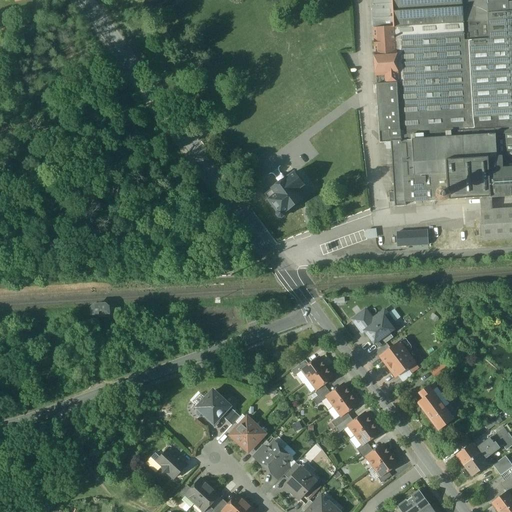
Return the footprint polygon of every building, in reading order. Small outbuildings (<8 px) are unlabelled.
[(371,0),(375,54),(374,54),(376,75),(386,75),(386,84),(397,83),(398,87),(382,88),(385,142),(386,142),(391,142),(391,146),(394,193),(394,200),(395,207),(406,206),(405,203),(438,200),(438,201),(490,197),(491,198),(511,196),(511,2),(508,3),(507,0),(506,0),(487,1),(487,0),(371,0)] [(7,49),(0,56),(0,76),(15,61),(7,49)] [(295,173),(264,195),(277,212),(277,215),(279,218),(282,218),(285,216),(285,213),(293,207),(295,209),(301,204),(299,202),(302,200),(296,191),(304,186),(295,173)] [(511,208),(480,211),(482,241),(511,238),(511,208)] [(427,231),(396,233),(397,246),(428,244),(427,231)] [(93,304),(90,308),(91,316),(110,315),(110,307),(107,304),(93,304)] [(390,333),(398,328),(384,309),(372,318),(365,308),(352,318),(362,330),(365,328),(374,341),(374,340),(388,330),(390,333)] [(254,314),(246,317),(248,323),(256,321),(254,314)] [(390,333),(388,330),(374,340),(380,348),(394,338),(390,333)] [(399,342),(391,349),(390,348),(389,348),(384,352),(384,353),(380,357),(396,377),(398,376),(408,369),(415,363),(399,342)] [(309,365),(302,370),(302,371),(309,380),(326,368),(319,358),(309,365)] [(305,360),(291,371),(295,376),(302,371),(302,370),(309,365),(305,360)] [(444,361),(430,371),(437,380),(450,370),(444,361)] [(415,363),(408,369),(411,373),(418,368),(415,363)] [(326,368),(309,380),(316,389),(316,390),(324,384),(333,377),(326,368)] [(408,369),(398,376),(403,382),(412,375),(411,373),(408,369)] [(324,384),(316,390),(316,389),(314,391),(318,396),(327,389),(324,384)] [(331,394),(327,397),(327,398),(334,407),(351,394),(343,385),(331,394)] [(446,408),(433,392),(428,387),(420,393),(424,399),(418,403),(426,415),(423,417),(427,422),(430,420),(439,431),(442,431),(446,428),(447,425),(446,424),(453,419),(458,415),(451,405),(446,408)] [(318,396),(313,400),(317,405),(327,398),(327,397),(331,394),(327,389),(318,396)] [(213,392),(198,408),(199,409),(197,411),(198,414),(200,416),(203,416),(205,415),(211,420),(217,420),(229,407),(213,392)] [(351,394),(334,407),(341,416),(347,412),(358,404),(351,394)] [(240,417),(231,409),(223,417),(232,426),(235,422),(240,417)] [(347,412),(341,416),(331,423),(335,428),(350,417),(347,412)] [(354,422),(348,426),(355,436),(372,423),(365,414),(354,422)] [(350,417),(335,428),(339,433),(348,426),(354,422),(350,417)] [(240,426),(231,436),(240,444),(256,426),(247,418),(240,426)] [(492,420),(484,426),(487,431),(495,425),(492,420)] [(232,426),(226,431),(231,436),(240,426),(235,422),(232,426)] [(372,423),(355,436),(362,445),(366,442),(379,433),(372,423)] [(256,426),(240,444),(248,452),(257,442),(264,434),(256,426)] [(504,429),(497,434),(501,439),(508,434),(504,429)] [(497,433),(490,438),(494,444),(501,439),(497,434),(497,433)] [(501,439),(494,444),(498,450),(503,446),(506,451),(511,446),(511,438),(508,434),(501,439)] [(490,438),(475,449),(479,455),(494,444),(490,438)] [(183,450),(172,440),(168,445),(179,455),(183,450)] [(257,442),(248,452),(253,456),(254,455),(262,446),(257,442)] [(259,459),(257,460),(266,468),(282,451),(274,442),(268,449),(259,459)] [(366,442),(362,445),(357,449),(360,454),(370,447),(366,442)] [(472,444),(456,455),(464,466),(479,455),(475,449),(472,444)] [(494,444),(479,455),(484,460),(487,457),(498,450),(494,444)] [(262,446),(254,455),(259,459),(268,449),(263,445),(262,446)] [(373,452),(366,457),(367,458),(373,467),(390,455),(383,445),(373,452)] [(370,447),(360,454),(364,460),(367,458),(366,457),(373,452),(370,447)] [(187,465),(169,449),(160,458),(156,463),(161,467),(163,468),(163,473),(167,473),(174,479),(187,465)] [(282,451),(266,468),(275,476),(276,475),(285,465),(291,459),(282,451)] [(155,453),(146,463),(156,473),(161,467),(156,463),(160,458),(155,453)] [(390,455),(373,467),(380,476),(381,477),(388,471),(397,464),(390,455)] [(484,460),(479,455),(464,466),(472,476),(487,465),(484,460)] [(511,465),(505,456),(493,466),(501,476),(511,467),(511,465)] [(290,469),(284,475),(289,480),(301,468),(295,463),(290,469)] [(285,465),(276,475),(280,479),(284,475),(290,469),(285,465)] [(289,480),(287,483),(284,489),(288,493),(290,492),(299,500),(316,482),(301,468),(289,480)] [(388,471),(381,477),(380,476),(378,478),(382,483),(391,476),(388,471)] [(511,475),(500,484),(506,493),(507,492),(511,498),(511,475)] [(191,490),(186,495),(186,496),(195,504),(210,487),(201,479),(191,490)] [(187,485),(179,494),(183,499),(186,496),(186,495),(191,490),(187,485)] [(210,487),(195,504),(203,511),(209,506),(219,495),(210,487)] [(418,492),(399,507),(402,511),(422,511),(429,507),(418,492)] [(502,511),(511,505),(511,498),(507,492),(506,493),(492,504),(497,511),(502,511)] [(229,505),(222,511),(238,511),(247,503),(238,495),(229,505)] [(307,511),(323,511),(330,505),(321,497),(307,511)] [(213,510),(211,511),(222,511),(229,505),(223,500),(213,510)] [(310,500),(302,509),(304,511),(307,511),(314,505),(310,500)] [(247,503),(238,511),(254,511),(255,511),(247,503)]
